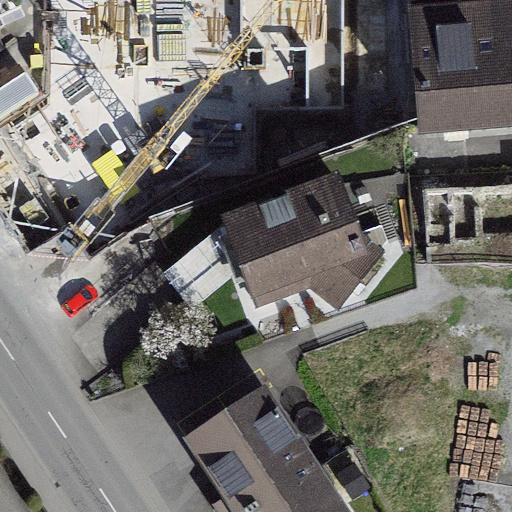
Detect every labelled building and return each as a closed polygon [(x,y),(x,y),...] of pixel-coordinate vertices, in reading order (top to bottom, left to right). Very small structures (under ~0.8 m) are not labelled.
[(511,11),(403,17),(408,132),(511,127),(511,11)] [(296,18),(151,50),(181,183),(326,151),(296,18)] [(0,26),(0,60),(11,57),(0,26)] [(56,79),(0,114),(0,218),(5,227),(109,161),(56,79)] [(354,243),(332,180),(215,225),(248,312),(313,288),(337,310),(376,262),(354,243)] [(511,257),(511,183),(486,185),(489,258),(511,257)] [(489,258),(486,185),(411,189),(415,262),(489,258)] [(344,511),(265,396),(177,455),(216,511),(344,511)] [(511,511),(511,488),(462,479),(455,511),(511,511)]
